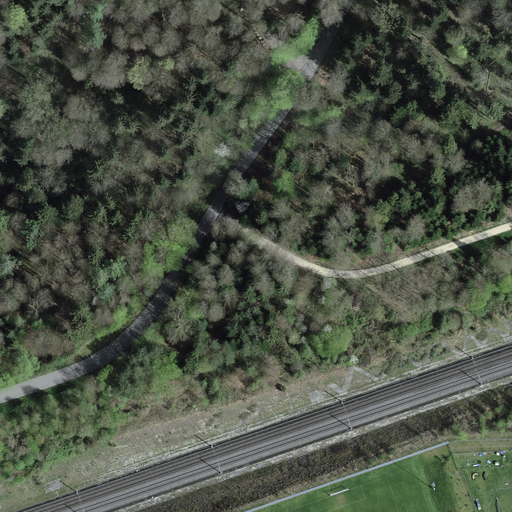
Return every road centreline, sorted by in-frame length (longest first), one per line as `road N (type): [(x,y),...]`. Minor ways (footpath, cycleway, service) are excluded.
road 1 (tertiary): [(0,397),(95,361),(139,325),(306,75),(345,0)]
road 2 (track): [(511,339),(4,511)]
road 3 (track): [(123,511),(511,380)]
road 4 (track): [(511,226),(350,273),(315,269),(211,216)]
